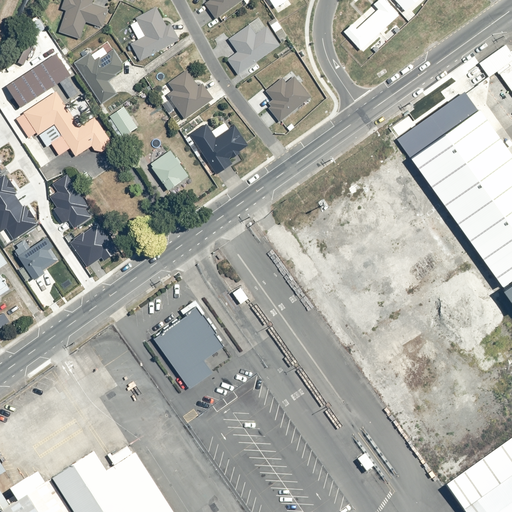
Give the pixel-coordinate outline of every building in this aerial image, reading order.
[(93,0),(63,0),(60,9),(66,10),(59,31),(80,39),(86,22),(102,27),(107,9),(93,4),(93,0)] [(242,0),(209,0),(204,3),(216,19),(242,0)] [(353,23),(345,31),(362,50),(400,14),(386,0),(378,0),(375,3),(379,9),(358,28),(353,23)] [(396,0),(407,11),(418,0),(396,0)] [(165,25),(155,6),(135,18),(145,36),(130,43),(140,60),(179,39),(170,23),(165,25)] [(338,52),(337,51),(340,49),(331,34),(328,36),(315,16),(293,30),(316,66),(338,52)] [(289,38),(276,17),(268,22),(281,43),(289,38)] [(280,44),(266,27),(255,34),(249,25),(229,40),(237,52),(227,59),(238,74),(280,44)] [(38,39),(29,45),(40,60),(48,54),(38,39)] [(123,61),(112,48),(94,61),(89,52),(72,63),(101,104),(118,93),(109,80),(120,73),(123,61)] [(6,87),(20,108),(70,75),(56,54),(6,87)] [(511,66),(507,60),(487,75),(511,110),(511,66)] [(199,85),(187,68),(168,82),(173,90),(167,94),(185,119),(214,99),(202,82),(199,85)] [(268,108),(280,121),(311,97),(293,76),(286,82),(282,78),(266,90),(276,102),(268,108)] [(50,142),(58,155),(69,148),(74,155),(91,145),(93,149),(100,151),(107,147),(109,139),(94,116),(79,127),(56,90),(23,112),(38,134),(53,124),(61,136),(50,142)] [(137,126),(123,106),(109,116),(123,136),(137,126)] [(466,175),(419,109),(379,138),(426,204),(466,175)] [(205,122),(189,134),(215,173),(229,164),(224,157),(246,142),(234,124),(215,137),(205,122)] [(189,175),(169,149),(149,164),(167,190),(189,175)] [(88,207),(67,174),(51,184),(57,192),(49,197),(56,207),(53,209),(62,223),(68,219),(74,228),(91,217),(85,209),(88,207)] [(0,232),(5,229),(13,240),(37,224),(34,219),(35,218),(29,210),(28,211),(24,205),(22,207),(15,195),(17,193),(13,188),(15,187),(9,179),(7,180),(4,175),(0,177),(0,232)] [(70,242),(87,267),(101,257),(103,261),(117,251),(97,223),(70,242)] [(27,281),(32,277),(35,281),(46,274),(44,271),(59,261),(52,250),(55,248),(49,237),(19,256),(26,267),(20,270),(27,281)] [(0,269),(8,264),(0,251),(0,269)] [(0,303),(2,303),(0,299),(0,296),(11,290),(1,275),(0,275),(0,303)] [(511,286),(493,299),(511,325),(511,286)] [(249,298),(241,287),(233,292),(241,304),(249,298)] [(21,318),(17,311),(8,316),(11,323),(21,318)] [(178,391),(221,362),(187,312),(144,342),(178,391)] [(467,511),(511,480),(511,440),(438,491),(453,511),(467,511)] [(88,466),(46,493),(57,511),(156,511),(125,464),(98,482),(88,466)] [(511,511),(511,480),(467,511),(511,511)] [(57,511),(46,493),(15,511),(57,511)]
